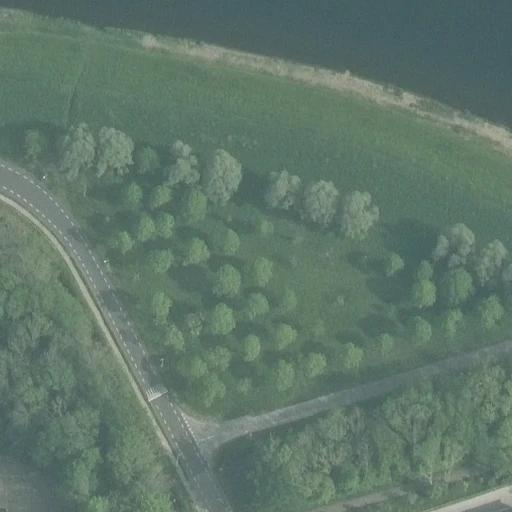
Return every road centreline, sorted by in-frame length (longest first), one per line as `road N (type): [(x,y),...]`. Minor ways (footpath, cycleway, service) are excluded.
road 1 (unclassified): [(511,347),(183,444)]
road 2 (unclassified): [(0,175),(35,192),(73,231),(183,444)]
